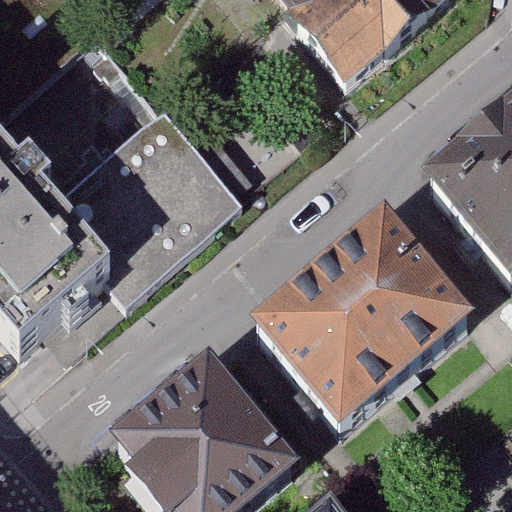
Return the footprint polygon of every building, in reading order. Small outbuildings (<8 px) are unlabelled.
[(8,0),(13,7),(47,49),(102,0),(112,0),(117,6),(123,0),(8,0)] [(203,0),(253,61),(329,0),(203,0)] [(322,149),(461,33),(430,0),(329,0),(253,61),(322,149)] [(13,7),(0,17),(0,147),(75,83),(47,49),(13,7)] [(511,121),(429,189),(511,289),(511,121)] [(92,338),(103,350),(214,251),(133,163),(21,258),(92,338)] [(387,227),(252,335),(340,444),(475,335),(387,227)] [(0,420),(92,338),(21,258),(0,233),(0,420)] [(203,359),(105,441),(130,470),(118,480),(144,511),(237,511),(293,465),(203,359)]
